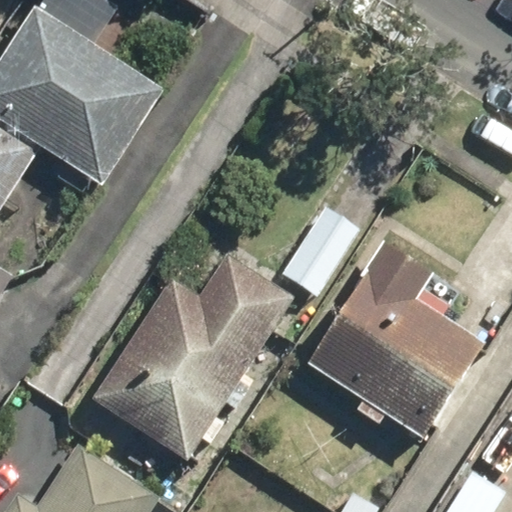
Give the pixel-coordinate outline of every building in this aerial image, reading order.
[(104,190),(170,88),(105,47),(130,9),(115,0),(47,0),(0,73),(0,210),(40,149),(104,190)] [(371,230),(334,204),(284,275),(321,301),(371,230)] [(308,369),(350,395),(426,442),(487,344),(422,304),(440,277),(387,244),(308,369)] [(229,258),(203,299),(173,280),(96,402),(125,422),(191,463),(294,299),(229,258)] [(0,299),(15,276),(0,265),(0,299)] [(26,496),(15,511),(152,511),(162,496),(79,444),(41,505),(26,496)]
